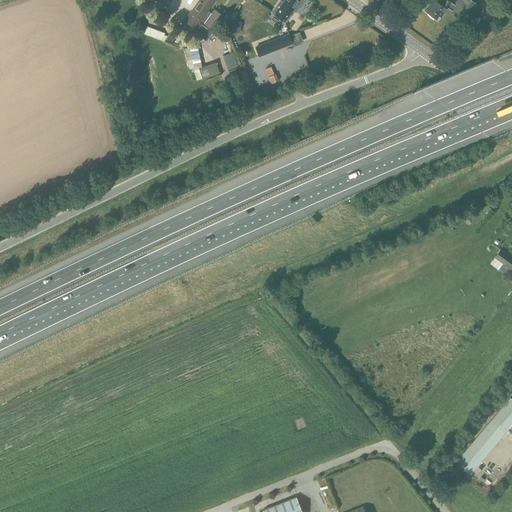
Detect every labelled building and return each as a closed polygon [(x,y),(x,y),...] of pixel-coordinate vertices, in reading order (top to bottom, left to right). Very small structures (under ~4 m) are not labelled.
[(196,29),(216,0),(198,0),(184,20),(196,29)] [(280,1),(272,12),(285,21),(292,10),(295,12),(304,1),(302,0),(284,0),(283,2),(280,1)] [(427,12),(436,18),(439,15),(441,16),(450,3),(445,0),(433,0),(430,4),(432,5),(427,12)] [(479,6),(470,0),(457,0),(450,11),(467,23),(479,6)] [(205,24),(211,28),(218,19),(212,14),(205,24)] [(271,54),(294,45),(289,34),(267,43),(271,54)] [(190,72),(203,70),(198,46),(185,49),(190,72)] [(225,70),(234,67),(233,61),(223,64),(225,70)] [(213,68),(199,75),(204,85),(218,79),(213,68)] [(267,82),(271,92),(277,89),(272,79),(267,82)] [(511,257),(500,249),(494,258),(502,263),(498,269),(507,275),(510,270),(511,270),(511,257)] [(511,399),(510,397),(456,462),(470,474),(509,427),(511,429),(511,399)] [(263,511),(301,511),(295,497),(263,510),(263,511)]
